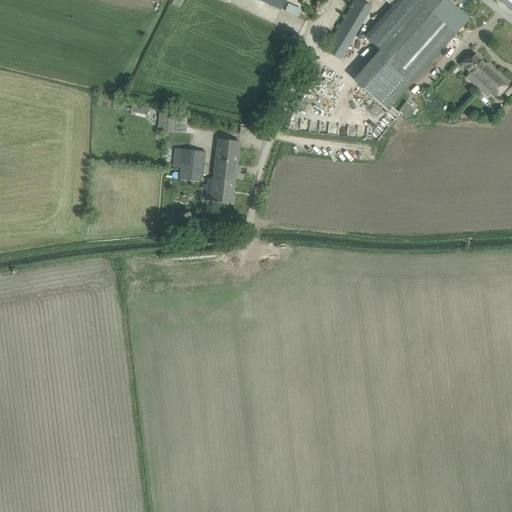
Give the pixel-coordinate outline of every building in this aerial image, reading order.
[(260,0),(280,10),(284,0),(260,0)] [(365,15),(370,7),(359,0),(355,0),(351,7),(365,15)] [(467,7),(459,0),(405,0),(416,7),(374,55),(399,80),(467,7)] [(289,2),(285,11),(297,17),(302,8),(289,2)] [(487,62),(486,64),(475,54),(471,59),(467,55),(460,63),(478,80),(475,84),(481,89),(484,85),(497,97),(509,83),(487,62)] [(147,116),(149,107),(132,103),(130,111),(147,116)] [(180,133),(182,113),(160,111),(158,132),(180,133)] [(236,172),(239,142),(219,139),(215,170),(236,172)] [(202,182),(206,152),(182,150),(179,179),(202,182)] [(232,202),(236,172),(215,170),(212,200),(232,202)]
